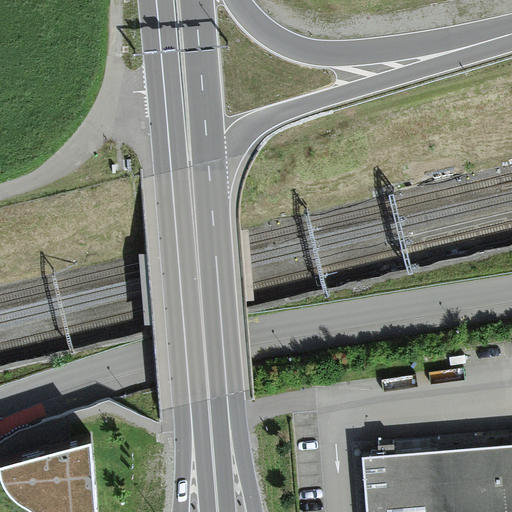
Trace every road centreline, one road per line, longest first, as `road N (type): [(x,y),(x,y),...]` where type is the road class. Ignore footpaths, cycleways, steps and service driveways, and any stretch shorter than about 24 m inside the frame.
road 1 (unclassified): [(511,290),(268,327),(100,365),(0,400)]
road 2 (primary): [(192,196),(248,130),(274,116),(511,36)]
road 3 (primary): [(511,29),(334,54),(296,44),(231,0)]
road 4 (residential): [(0,188),(58,170),(117,91),(183,78)]
road 5 (primary): [(192,196),(210,413)]
